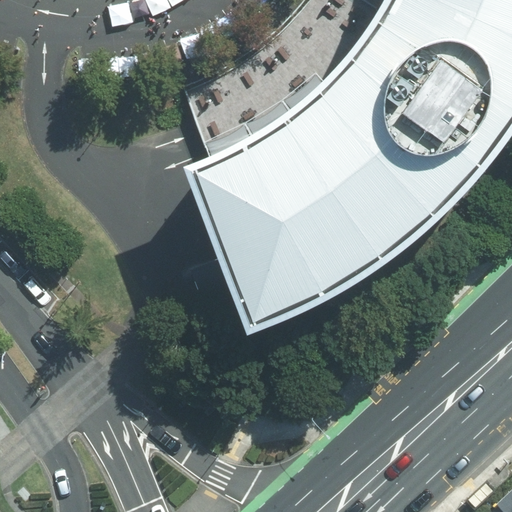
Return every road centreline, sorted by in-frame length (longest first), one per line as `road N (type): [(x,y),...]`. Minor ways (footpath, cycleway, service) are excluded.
road 1 (secondary): [(88,388),(196,463),(253,482),(346,477)]
road 2 (secondary): [(511,322),(346,477)]
road 3 (unclassified): [(72,511),(63,460),(47,427),(0,373)]
road 4 (unclassified): [(88,388),(146,511)]
road 5 (unclassified): [(0,289),(88,388)]
